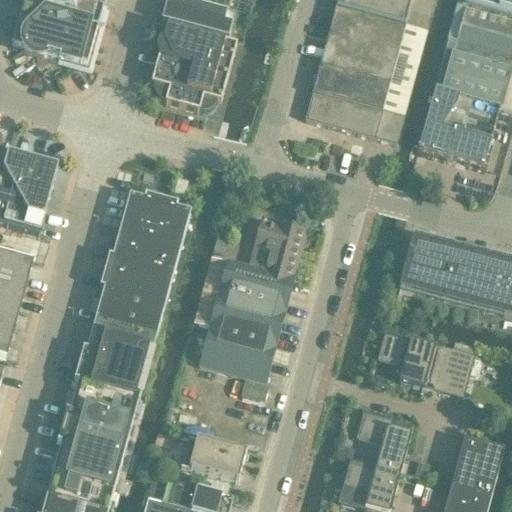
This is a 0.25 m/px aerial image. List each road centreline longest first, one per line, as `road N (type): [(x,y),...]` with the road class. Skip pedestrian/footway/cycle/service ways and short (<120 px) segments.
road 1 (unclassified): [(3,511),(104,129)]
road 2 (unclassified): [(436,477),(451,418),(300,378)]
road 3 (unclassified): [(300,378),(352,195)]
road 4 (unclassified): [(259,167),(306,0)]
road 5 (unclassified): [(259,167),(104,129)]
road 6 (unclassified): [(499,228),(352,195)]
road 7 (unclassified): [(265,511),(300,378)]
road 8 (unclassified): [(104,129),(139,0)]
